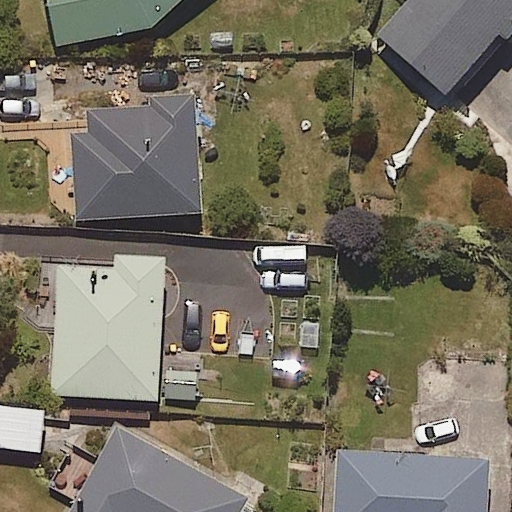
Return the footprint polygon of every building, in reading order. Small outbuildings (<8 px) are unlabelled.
[(46,0),(54,37),(146,18),(164,0),(46,0)] [(511,0),(394,0),(365,34),(433,92),(486,30),(493,36),(505,23),(498,17),(511,1),(511,0)] [(84,124),(66,125),(72,212),(198,204),(190,80),(144,83),(145,93),(83,97),(84,124)] [(45,390),(155,395),(163,244),(108,241),(107,255),(52,253),(45,390)] [(44,402),(0,397),(0,441),(40,445),(44,402)] [(111,413),(57,511),(229,511),(244,484),(111,413)] [(483,511),(486,449),(334,443),(330,511),(483,511)]
